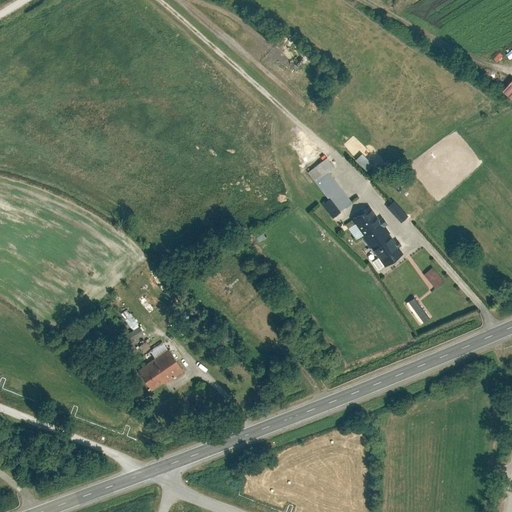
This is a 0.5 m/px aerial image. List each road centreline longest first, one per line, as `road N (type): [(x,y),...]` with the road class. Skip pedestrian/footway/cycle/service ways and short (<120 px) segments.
road 1 (secondary): [(511,326),(150,470)]
road 2 (unclassified): [(150,470),(0,405)]
